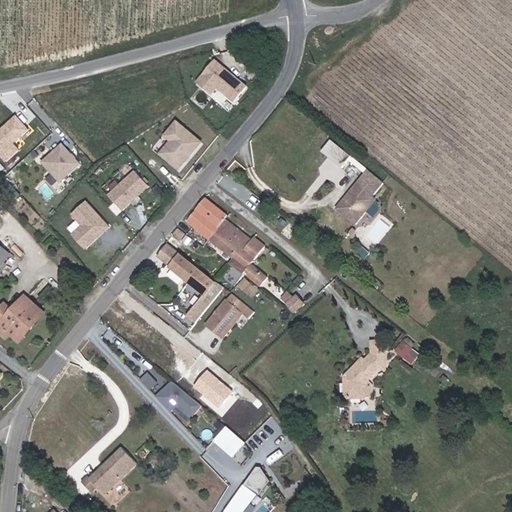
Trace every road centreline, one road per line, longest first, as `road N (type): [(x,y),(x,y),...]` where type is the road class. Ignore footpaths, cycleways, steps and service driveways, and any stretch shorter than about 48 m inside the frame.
road 1 (tertiary): [(20,424),(88,317),(282,83),(297,17)]
road 2 (unclassified): [(0,89),(297,17)]
